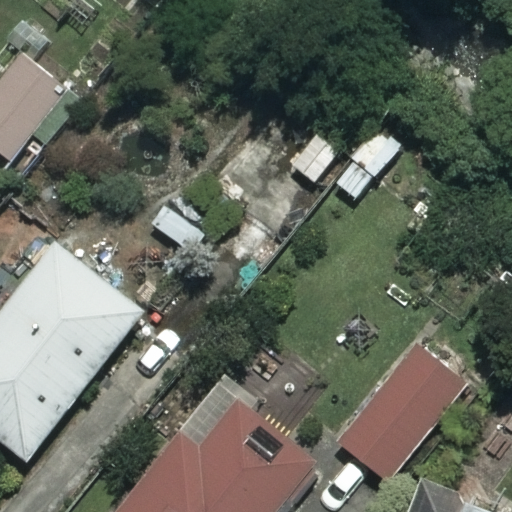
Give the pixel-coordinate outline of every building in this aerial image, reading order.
[(88,98),(38,57),(0,103),(0,149),(27,172),(88,98)] [(0,172),(1,171),(0,170),(0,217),(12,201),(0,191),(0,172)] [(156,315),(77,254),(0,353),(0,436),(38,467),(156,315)] [(484,389),(430,347),(350,448),(404,490),(484,389)] [(307,511),(342,469),(239,385),(138,511),(300,511),(303,509),(307,511)]
